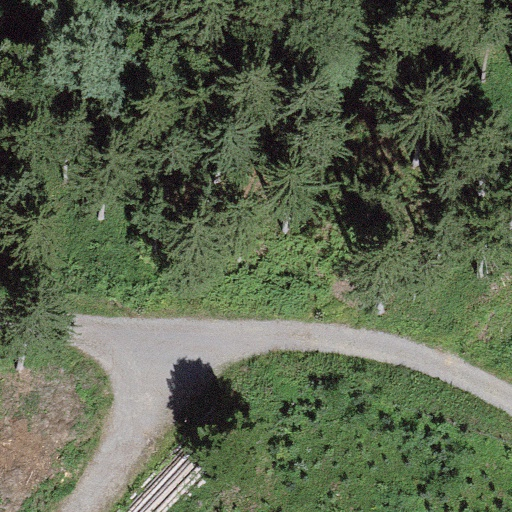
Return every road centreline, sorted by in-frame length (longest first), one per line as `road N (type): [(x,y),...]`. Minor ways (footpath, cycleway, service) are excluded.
road 1 (track): [(511,403),(461,369),(310,338),(155,349),(70,324),(0,322)]
road 2 (track): [(84,511),(116,478),(151,409),(155,349)]
